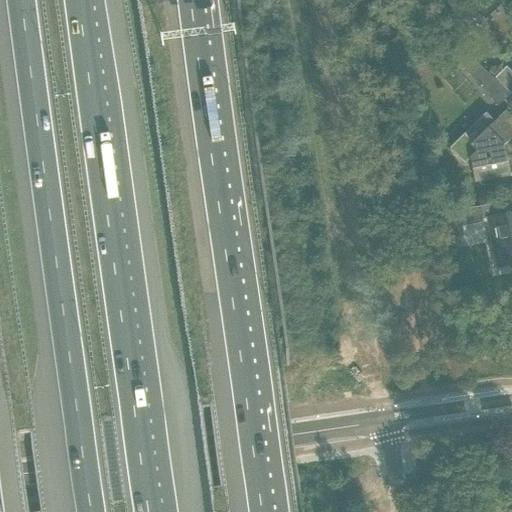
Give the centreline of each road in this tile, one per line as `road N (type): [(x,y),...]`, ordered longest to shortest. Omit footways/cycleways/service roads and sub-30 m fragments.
road 1 (trunk): [(261,511),(188,0)]
road 2 (motorway): [(148,511),(79,0)]
road 3 (motorway): [(21,0),(90,511)]
road 4 (residential): [(387,420),(0,476)]
